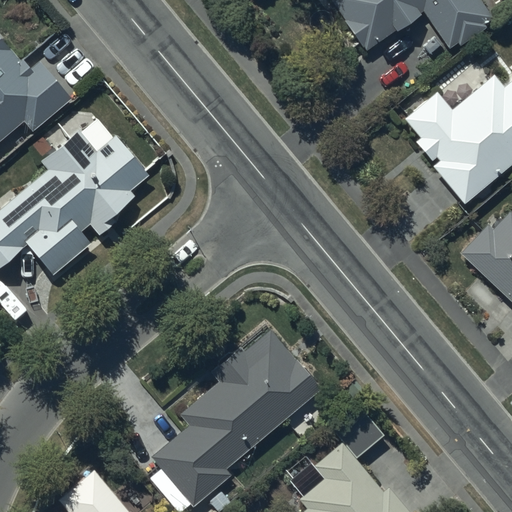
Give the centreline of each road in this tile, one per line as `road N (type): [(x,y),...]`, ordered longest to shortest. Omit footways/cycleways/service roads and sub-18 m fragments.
road 1 (residential): [(273,191),(67,371),(31,411),(0,465)]
road 2 (residential): [(273,191),(511,474)]
road 3 (residential): [(114,0),(273,191)]
